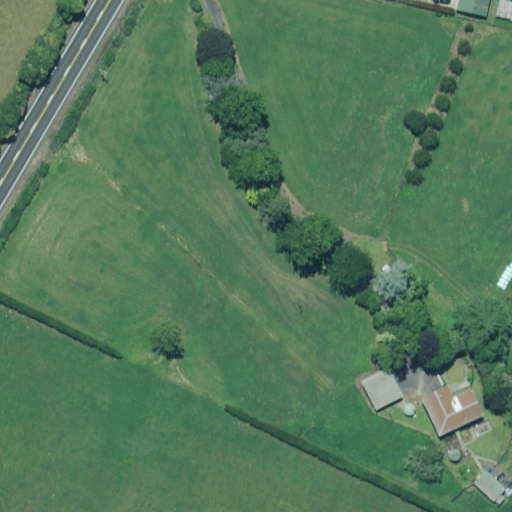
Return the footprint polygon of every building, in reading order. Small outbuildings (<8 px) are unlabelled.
[(490,0),(459,0),(457,10),(486,18),(490,0)] [(511,3),(501,1),(497,17),(511,20),(511,3)] [(402,397),(390,371),(364,384),(376,410),(402,397)] [(452,395),(448,387),(422,399),(440,436),(484,415),(470,387),(452,395)] [(485,420),(471,427),(477,439),(491,433),(485,420)] [(510,495),(486,472),(475,484),(499,507),(510,495)]
